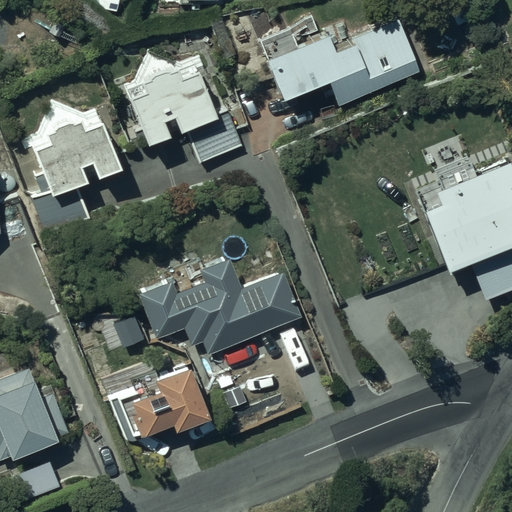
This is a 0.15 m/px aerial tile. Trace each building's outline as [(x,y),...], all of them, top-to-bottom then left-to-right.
[(395,12),(333,38),(326,22),(314,27),(307,9),(256,31),(267,58),(268,58),(281,87),(325,67),(337,104),(419,68),(395,12)] [(166,124),(169,123),(164,113),(172,109),(179,124),(185,122),(199,160),(240,144),(225,104),(218,108),(216,103),(218,101),(196,50),(179,58),(175,49),(169,52),(169,51),(168,51),(167,51),(166,51),(165,51),(164,51),(163,51),(162,51),(161,51),(160,51),(159,51),(158,52),(157,52),(156,52),(155,53),(154,53),(153,54),(152,54),(152,55),(151,55),(150,56),(149,57),(148,58),(147,59),(146,60),(146,61),(145,62),(139,65),(141,70),(139,71),(140,74),(126,81),(128,86),(126,87),(147,139),(168,129),(166,124)] [(43,114),(45,119),(43,120),(45,125),(31,131),(33,136),(31,137),(52,188),(28,198),(44,236),(91,217),(75,179),(87,174),(84,169),(87,168),(82,156),(89,153),(96,169),(121,158),(119,153),(122,152),(100,100),(83,108),(79,98),(74,100),(73,100),(72,100),(71,100),(70,100),(69,100),(68,100),(67,100),(66,100),(65,100),(64,100),(63,100),(62,100),(61,101),(60,101),(59,102),(58,102),(57,103),(56,104),(55,104),(54,105),(53,106),(52,107),(51,108),(51,109),(50,110),(49,111),(43,114)] [(438,179),(422,184),(446,250),(466,242),(483,288),(511,277),(511,233),(509,225),(511,223),(511,144),(508,135),(433,163),(438,179)] [(203,332),(208,344),(300,304),(279,255),(240,272),(226,239),(198,251),(204,265),(175,277),(169,264),(136,278),(156,328),(183,317),(190,337),(203,332)] [(188,342),(153,357),(158,370),(130,381),(136,395),(131,397),(140,418),(172,405),(175,412),(209,398),(201,378),(206,375),(195,348),(191,350),(188,342)] [(0,451),(69,424),(51,379),(42,383),(31,356),(28,357),(27,353),(0,363),(0,451)]
